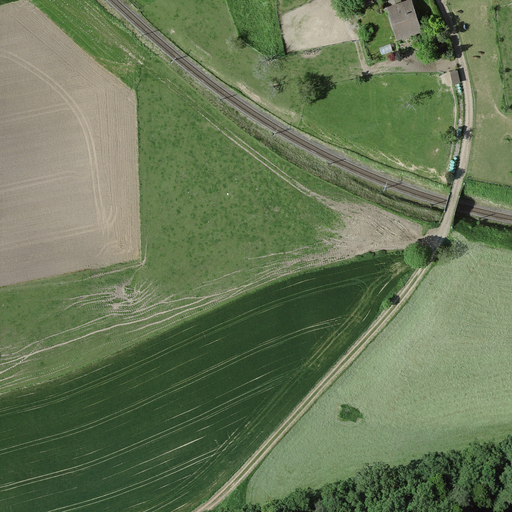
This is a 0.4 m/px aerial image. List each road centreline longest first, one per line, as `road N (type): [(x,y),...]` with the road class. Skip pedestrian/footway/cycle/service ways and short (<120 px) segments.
road 1 (track): [(200,511),(400,299),(445,223)]
road 2 (unclassified): [(445,223),(470,107),(461,51),(440,0)]
